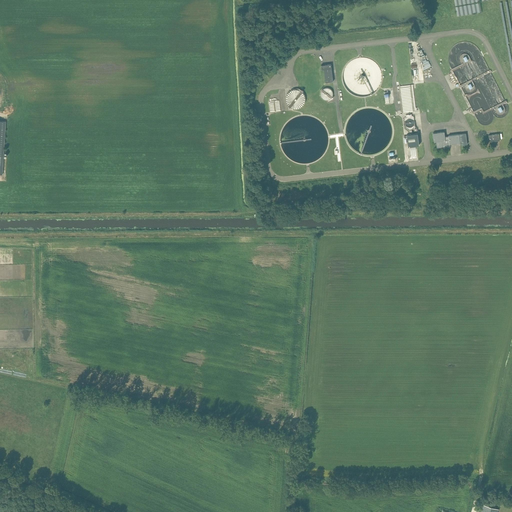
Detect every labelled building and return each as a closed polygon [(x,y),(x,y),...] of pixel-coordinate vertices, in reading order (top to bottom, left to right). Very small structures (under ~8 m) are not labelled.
[(330,63),(321,65),(322,70),(323,70),(325,82),(333,81),(330,63)] [(402,112),(413,111),(411,95),(414,95),(413,85),(400,86),(402,112)] [(304,107),(302,89),(284,92),(287,109),(304,107)] [(323,93),(323,98),(332,99),(332,89),(321,89),(321,93),(323,93)] [(407,114),(407,122),(405,122),(405,128),(414,128),(414,114),(407,114)] [(467,144),(466,133),(448,135),(448,136),(445,137),(444,132),(433,133),(434,142),(437,142),(437,143),(436,143),(437,148),(450,146),(449,144),(460,143),(460,145),(467,144)] [(417,133),(406,135),(408,147),(419,146),(417,133)] [(499,134),(488,135),(489,142),(500,141),(499,134)]
